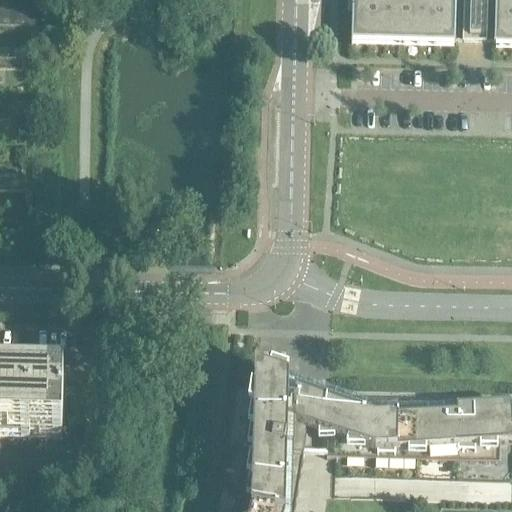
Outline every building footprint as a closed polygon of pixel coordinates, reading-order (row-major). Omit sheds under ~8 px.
[(352,0),(351,49),(352,49),(352,44),(455,47),(455,46),(454,46),(455,0),(352,0)] [(464,0),(463,43),(463,44),(486,44),(486,0),(464,0)] [(511,0),(495,0),(494,47),(494,48),(511,48),(511,0)] [(0,28),(11,29),(12,3),(0,2),(0,28)] [(36,30),(37,2),(36,2),(36,4),(24,3),(24,29),(36,30)] [(24,29),(24,3),(12,3),(11,29),(24,29)] [(367,139),(364,245),(407,246),(407,243),(511,245),(511,203),(408,200),(410,140),(367,139)] [(63,395),(29,395),(0,393),(0,440),(62,442),(63,395)] [(325,511),(327,501),(333,502),(335,461),(499,466),(500,407),(328,402),(313,401),(235,399),(216,511),(325,511)]
